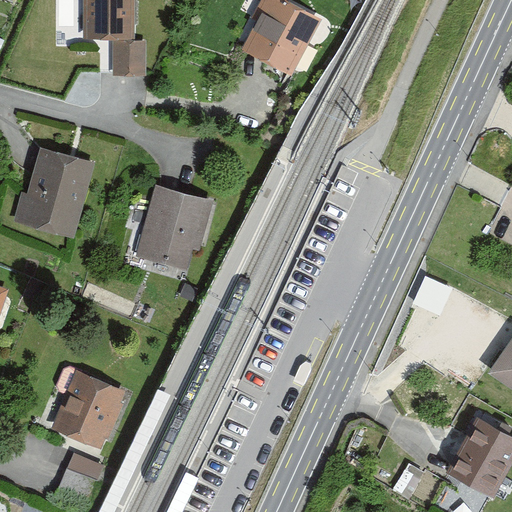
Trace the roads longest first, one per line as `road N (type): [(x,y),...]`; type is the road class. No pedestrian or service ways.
road 1 (primary): [(439,158),(276,511)]
road 2 (unknown): [(104,128),(129,104),(237,121),(269,79)]
road 3 (primary): [(439,158),(511,0)]
road 4 (residential): [(0,100),(131,136)]
